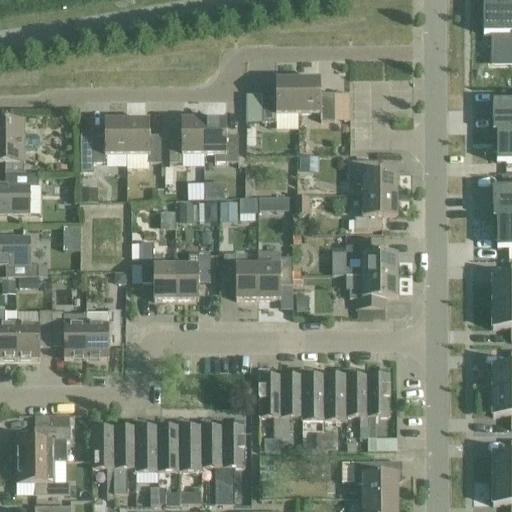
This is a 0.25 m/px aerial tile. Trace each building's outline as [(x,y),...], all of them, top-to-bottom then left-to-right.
[(500,4),(483,4),(483,37),(493,37),(493,66),(511,65),(511,6),(506,6),(506,9),(500,9),(500,4)] [(335,113),(334,98),(334,96),(321,96),(320,82),(299,83),(299,117),(320,117),(321,125),(335,125),(335,124),(335,113)] [(276,97),(263,97),(263,125),(276,125),(276,117),(299,117),(299,83),(275,83),(276,97)] [(351,96),(334,96),(334,98),(335,113),(335,124),(351,124),(351,96)] [(495,116),(493,116),(493,134),(511,134),(511,103),(495,104),(495,116)] [(37,141),(24,141),(24,124),(0,124),(0,165),(5,165),(5,177),(24,177),(24,152),(37,152),(42,150),(42,143),(37,141)] [(127,125),(127,159),(148,159),(148,167),(162,166),(162,139),(150,139),(150,124),(127,125)] [(203,158),(203,124),(181,124),(182,138),(170,139),(170,167),(182,166),(182,158),(203,158)] [(225,124),(203,124),(203,158),(214,158),(215,166),(226,166),(238,166),(238,138),(225,138),(225,124)] [(92,139),(80,140),(81,176),(93,176),(93,167),(107,167),(107,159),(127,159),(127,125),(104,125),(105,139),(92,139)] [(255,132),(246,132),(246,149),(255,149),(255,132)] [(511,134),(493,134),(493,135),(497,135),(497,149),(497,157),(497,165),(500,165),(505,165),(511,165),(511,134)] [(446,151),(468,151),(468,140),(446,140),(446,151)] [(317,159),(300,159),(300,174),(317,174),(317,159)] [(446,161),(446,175),(467,174),(466,160),(446,161)] [(361,199),(397,198),(396,176),(379,176),(379,165),(351,165),(351,186),(361,186),(361,199)] [(38,191),(38,178),(5,178),(5,189),(0,189),(0,217),(30,218),(30,191),(38,191)] [(216,183),(201,183),(201,200),(216,199),(216,183)] [(496,202),(493,202),(493,221),(511,220),(511,190),(501,190),(501,191),(496,191),(496,202)] [(98,206),(98,191),(81,191),(81,206),(98,206)] [(165,194),(152,194),(153,204),(165,204),(165,194)] [(355,214),(355,197),(345,197),(346,215),(355,214)] [(397,198),(361,199),(362,221),(354,221),(354,233),(382,232),(382,221),(397,221),(397,198)] [(289,201),(277,201),(277,202),(277,214),(289,214),(289,201)] [(296,212),(308,212),(308,202),(296,202),(296,212)] [(216,204),(204,204),(204,224),(216,224),(216,204)] [(256,204),(239,204),(239,218),(256,218),(256,204)] [(174,217),(174,206),(162,207),(162,217),(174,217)] [(238,206),(221,206),(221,220),(238,220),(238,206)] [(180,208),(180,223),(194,223),(194,208),(180,208)] [(511,220),(493,221),(497,221),(497,225),(497,236),(497,251),(502,251),(508,251),(509,251),(511,251),(511,220)] [(47,281),(47,268),(30,268),(30,241),(0,240),(0,268),(6,269),(6,281),(47,281)] [(363,280),(398,279),(397,257),(385,257),(384,245),(358,245),(358,250),(347,250),(347,280),(363,279),(363,280)] [(176,305),(176,270),(163,270),(163,259),(154,259),(154,247),(132,247),(132,262),(142,262),(142,268),(142,286),(142,287),(154,287),(154,305),(176,305)] [(258,256),(258,268),(258,303),(281,303),(281,289),(293,289),(293,279),(293,270),(293,261),(281,261),(281,256),(258,256)] [(258,303),(258,268),(247,268),(247,257),(224,257),(224,289),(236,289),(236,304),(258,303)] [(176,270),(176,305),(199,304),(199,286),(211,286),(211,259),(190,259),(190,269),(176,270)] [(142,268),(132,268),(132,286),(142,286),(142,268)] [(511,268),(511,269),(511,275),(511,282),(501,282),(493,282),(493,306),(493,307),(511,307),(511,268)] [(301,270),(293,270),(293,279),(302,279),(301,270)] [(125,277),(114,277),(114,288),(125,288),(125,277)] [(293,279),(293,289),(302,288),(302,279),(293,279)] [(363,279),(347,280),(347,291),(350,291),(351,302),(358,302),(358,313),(373,313),(386,313),(385,301),(398,301),(398,279),(363,280),(363,279)] [(19,281),(19,292),(29,292),(29,281),(19,281)] [(2,283),(2,293),(15,293),(15,283),(2,283)] [(33,295),(32,310),(47,310),(47,296),(33,295)] [(511,307),(493,307),(493,332),(496,332),(511,332),(511,345),(511,307)] [(373,313),(358,313),(358,322),(374,322),(373,313)] [(0,362),(18,363),(18,329),(5,329),(5,315),(0,315),(0,362)] [(52,315),(18,315),(18,329),(18,363),(40,363),(40,351),(52,351),(52,315)] [(64,315),(52,315),(52,351),(63,350),(64,363),(86,362),(86,319),(64,319),(64,316),(64,315)] [(108,317),(86,317),(86,319),(86,362),(108,362),(108,350),(121,350),(121,315),(108,315),(108,317)] [(511,356),(511,369),(498,369),(493,369),(493,395),(511,394),(511,356)] [(303,426),(303,374),(294,374),(294,381),(281,381),(282,442),(290,442),(290,422),(303,422),(303,426)] [(325,426),(325,381),(313,381),(312,374),(303,374),(303,426),(325,426)] [(337,381),(325,381),(325,426),(346,425),(346,374),(337,374),(337,381)] [(355,374),(346,374),(346,425),(347,425),(347,422),(361,422),(361,442),(368,442),(368,380),(356,380),(355,374)] [(380,380),(368,380),(368,442),(376,442),(376,421),(390,421),(390,374),(380,374),(380,380)] [(282,442),(281,381),(269,381),(269,375),(260,375),(260,422),(274,422),(275,442),(282,442)] [(511,394),(493,395),(493,398),(490,398),(490,406),(490,412),(493,412),(493,420),(511,420),(511,433),(511,394)] [(236,430),(223,431),(224,493),(224,510),(234,510),(234,473),(246,472),(245,424),(236,424),(236,430)] [(103,425),(93,425),(94,474),(108,474),(108,494),(108,503),(115,503),(115,499),(115,494),(116,494),(115,431),(103,431),(103,425)] [(116,494),(115,494),(115,499),(124,499),(123,474),(137,473),(137,425),(128,425),(128,431),(115,431),(116,494)] [(159,477),(158,431),(146,431),(146,425),(137,425),(137,473),(137,477),(159,477)] [(171,431),(158,431),(159,477),(181,477),(180,425),(171,425),(171,431)] [(189,425),(180,425),(181,477),(203,477),(203,473),(202,473),(202,431),(201,431),(189,431),(189,425)] [(211,425),(201,425),(201,431),(202,431),(202,473),(203,473),(216,473),(216,504),(216,510),(224,510),(224,493),(223,431),(211,431),(211,425)] [(35,443),(17,443),(17,465),(55,465),(68,465),(67,444),(71,444),(71,431),(50,431),(35,432),(35,443)] [(496,458),(493,458),(493,484),(511,483),(511,444),(511,445),(511,458),(496,458)] [(348,455),(356,455),(356,445),(348,445),(348,455)] [(269,456),(279,456),(279,447),(269,447),(269,456)] [(307,462),(287,462),(287,475),(307,475),(307,462)] [(55,465),(17,465),(17,487),(35,487),(35,499),(71,499),(71,486),(55,487),(55,465)] [(364,503),(399,503),(398,478),(383,479),(383,466),(355,466),(343,466),(343,486),(355,486),(355,487),(364,487),(364,503)] [(511,511),(511,483),(493,484),(493,489),(493,509),(511,509),(511,511)] [(194,499),(181,499),(180,511),(202,511),(202,492),(194,493),(194,499)] [(240,508),(251,508),(251,500),(240,500),(240,508)] [(398,511),(399,503),(364,503),(363,511),(398,511)]
